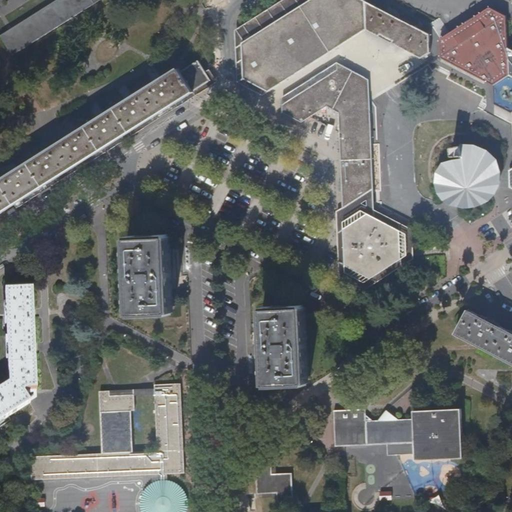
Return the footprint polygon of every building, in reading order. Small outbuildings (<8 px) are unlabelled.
[(13,56),(103,0),(59,0),(20,24),(0,36),(13,56)] [(427,38),(423,35),(389,16),(357,0),(289,0),(266,15),(239,32),(240,41),(241,47),(244,80),(270,94),(365,31),(383,41),(417,62),(428,55),(427,38)] [(488,11),(437,42),(437,60),(489,91),(508,77),(507,49),(506,21),(488,11)] [(199,60),(179,74),(192,94),(212,81),(199,60)] [(373,191),(368,82),(336,65),(283,99),(284,115),(300,126),(328,109),(337,116),(338,135),(342,210),(373,191)] [(0,216),(192,94),(179,74),(177,71),(156,84),(125,103),(98,121),(69,139),(40,158),(12,176),(0,183),(0,216)] [(493,194),(495,190),(497,179),(495,171),(491,165),(487,159),(479,154),(466,150),(452,148),(451,156),(459,160),(458,164),(449,166),(442,168),(435,175),(433,186),(434,193),(439,198),(444,199),(447,199),(450,198),(454,200),(458,202),(468,205),(479,205),(488,200),(493,194)] [(377,277),(406,258),(406,253),(405,237),(369,216),(363,212),(356,217),(343,225),(344,253),(345,275),(365,284),(377,277)] [(166,250),(127,251),(131,324),(172,323),(170,287),(166,250)] [(33,314),(32,290),(4,291),(8,387),(0,392),(0,427),(30,408),(26,397),(27,389),(35,389),(35,362),(34,349),(33,314)] [(511,511),(511,331),(492,321),(468,309),(456,334),(476,344),(511,363),(511,511)] [(302,319),(264,320),(265,352),(267,394),(306,394),(302,319)] [(103,455),(37,458),(38,482),(161,476),(161,480),(154,483),(148,488),(144,495),(142,502),(143,510),(143,511),(188,511),(190,508),(190,501),(188,493),(183,486),(177,482),(170,480),(169,475),(185,475),(180,385),(156,386),(156,389),(142,389),(113,391),(110,391),(100,391),(103,455)] [(389,422),(365,422),(364,412),(333,413),(335,445),(345,446),(414,443),(415,461),(463,459),(462,410),(437,411),(413,411),(413,422),(389,422)] [(271,457),(254,458),(256,494),(272,494),(273,507),(293,506),(291,471),(272,472),(271,457)]
